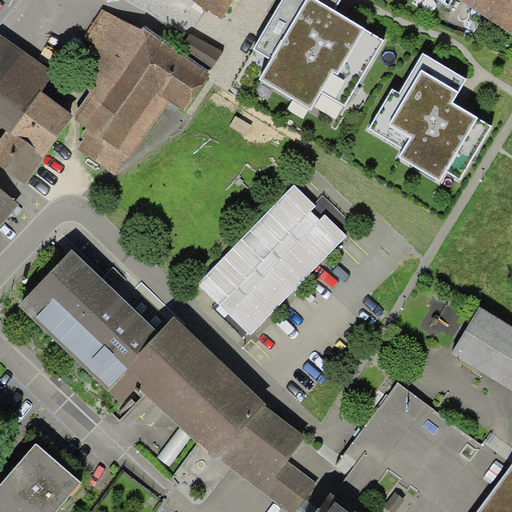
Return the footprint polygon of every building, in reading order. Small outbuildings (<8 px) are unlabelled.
[(191,0),(221,19),(233,0),(191,0)] [(338,0),(282,0),(253,48),(271,59),(259,79),(310,111),(322,91),(344,105),(384,40),(333,9),(338,0)] [(511,0),(462,0),(511,29),(511,0)] [(85,131),(79,152),(115,175),(168,102),(188,110),(213,80),(221,57),(192,36),(182,56),(144,30),(142,33),(103,10),(82,36),(93,47),(74,75),(90,94),(76,116),(76,122),(85,131)] [(0,36),(0,165),(28,188),(74,120),(42,95),(55,76),(0,36)] [(466,79),(423,53),(400,92),(393,89),(369,128),(404,149),(399,157),(440,181),(446,170),(460,179),(491,126),(452,103),(466,79)] [(0,196),(0,241),(23,216),(0,196)] [(158,331),(70,248),(18,304),(106,389),(158,331)] [(511,325),(479,305),(450,353),(511,390),(511,325)] [(295,511),(306,499),(318,506),(328,493),(287,460),(302,439),(306,435),(266,403),(173,315),(158,331),(106,389),(121,401),(137,385),(214,457),(286,511),(295,511)] [(473,511),(508,465),(397,384),(349,449),(361,458),(334,494),(358,511),(473,511)] [(35,447),(0,487),(0,511),(63,511),(84,489),(35,447)] [(511,511),(511,466),(478,511),(511,511)] [(357,511),(330,491),(328,493),(318,506),(314,511),(357,511)]
